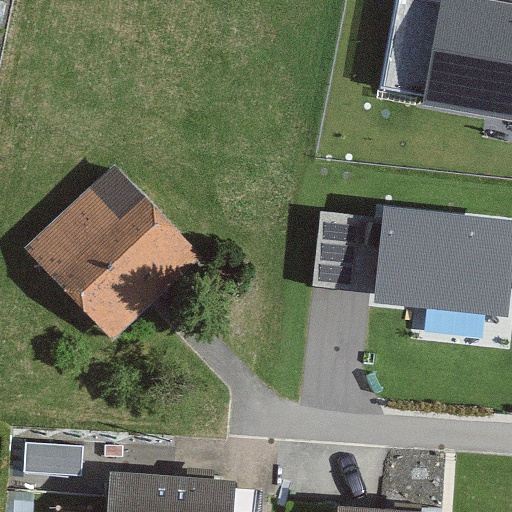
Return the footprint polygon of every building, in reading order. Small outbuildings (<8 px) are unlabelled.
[(511,4),(489,0),(395,0),(380,87),(425,95),(423,104),(511,119),(511,4)] [(192,260),(116,175),(30,252),(106,337),(192,260)] [(384,220),(319,214),(311,286),(374,293),(373,303),(509,317),(511,292),(511,218),(385,206),(384,220)] [(85,472),(86,431),(27,430),(26,470),(85,472)] [(234,511),(237,480),(106,470),(102,511),(234,511)]
